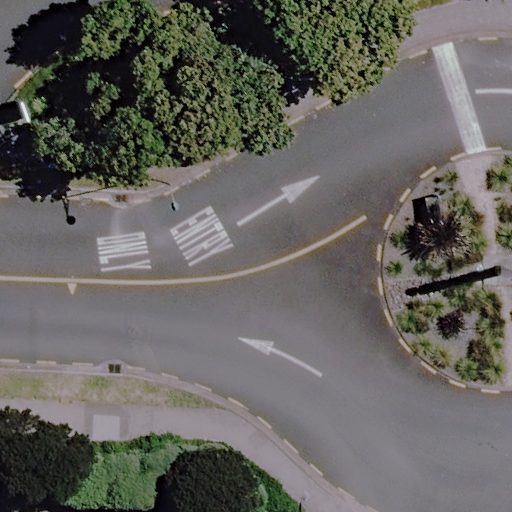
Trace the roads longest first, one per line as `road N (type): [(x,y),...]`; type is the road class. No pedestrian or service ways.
road 1 (residential): [(179,285),(312,177),(413,115),(473,95),(511,93)]
road 2 (residential): [(371,374),(179,285)]
road 3 (residential): [(0,278),(179,285)]
road 4 (residential): [(511,411),(371,374)]
